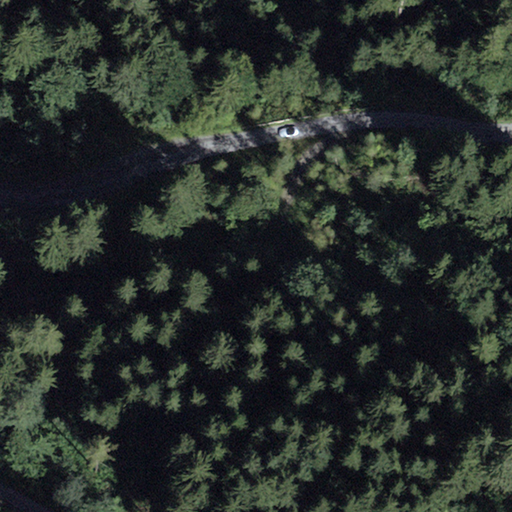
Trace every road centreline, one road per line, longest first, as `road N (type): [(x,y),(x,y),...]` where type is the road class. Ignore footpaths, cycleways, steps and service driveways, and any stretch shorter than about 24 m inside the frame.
road 1 (unclassified): [(0,192),(45,193),(145,160),(362,121),(511,132)]
road 2 (track): [(511,356),(477,329),(365,278),(307,269),(280,236),(290,183),(362,121)]
